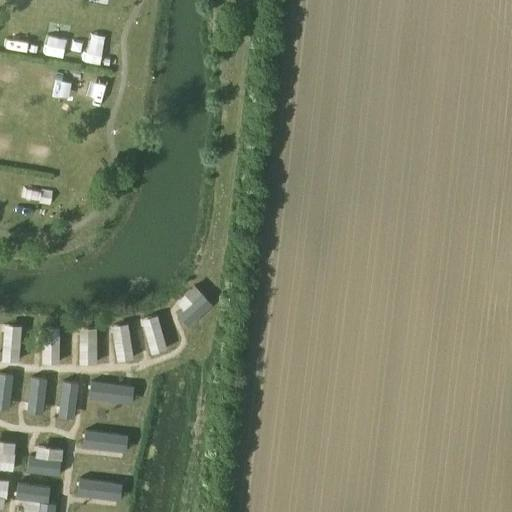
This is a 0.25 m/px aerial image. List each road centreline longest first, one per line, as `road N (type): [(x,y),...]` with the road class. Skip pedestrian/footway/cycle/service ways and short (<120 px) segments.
road 1 (track): [(0,218),(40,217),(67,202),(81,130)]
road 2 (track): [(7,0),(115,18),(126,0)]
